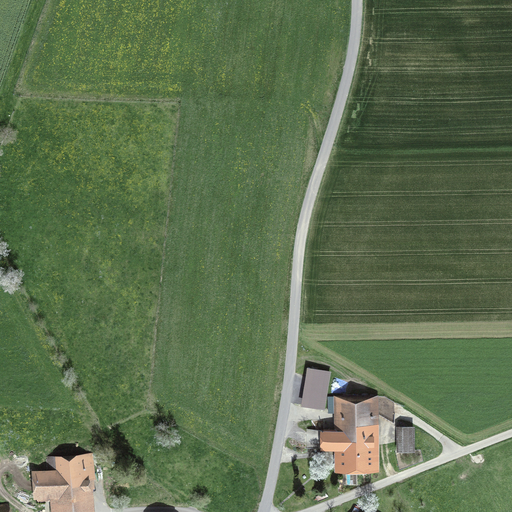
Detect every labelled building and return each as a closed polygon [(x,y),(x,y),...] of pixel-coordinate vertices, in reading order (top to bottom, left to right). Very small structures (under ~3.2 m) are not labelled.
[(320,408),(326,372),(309,369),(303,406),(320,408)] [(377,397),(327,398),(328,414),(340,414),(341,432),(323,432),(323,450),(341,449),(341,466),(370,466),(369,436),(377,436),(377,397)] [(412,451),(412,428),(397,428),(397,452),(412,451)] [(50,500),(50,511),(87,510),(84,457),(45,459),(45,471),(34,471),(35,501),(50,500)] [(0,505),(0,511),(8,511),(7,503),(0,505)]
